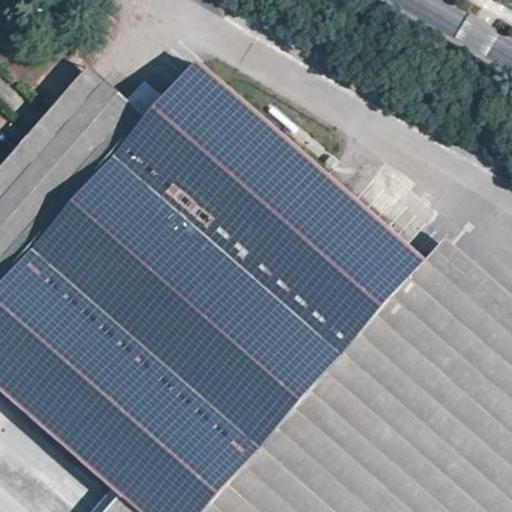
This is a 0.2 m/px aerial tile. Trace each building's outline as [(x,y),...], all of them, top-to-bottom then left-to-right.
[(150,124),(3,291),(2,291),(0,293),(0,392),(121,499),(136,511),(511,511),(511,338),(428,265),(200,65),(167,103),(159,113),(150,124)] [(150,124),(91,70),(0,173),(0,288),(2,291),(3,291),(150,124)] [(159,113),(167,103),(148,89),(140,99),(159,113)] [(511,300),(446,244),(428,265),(511,338),(511,300)] [(136,511),(121,499),(109,511),(136,511)]
